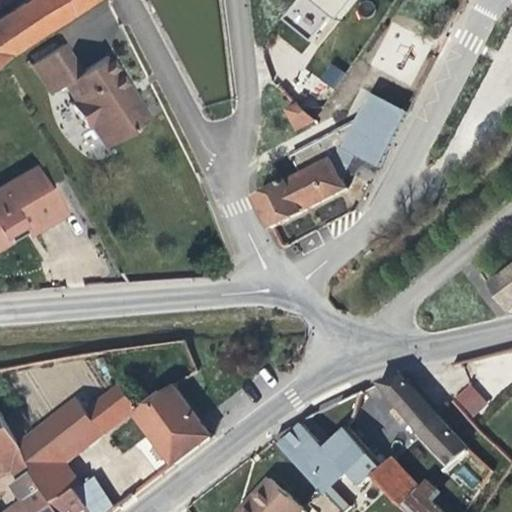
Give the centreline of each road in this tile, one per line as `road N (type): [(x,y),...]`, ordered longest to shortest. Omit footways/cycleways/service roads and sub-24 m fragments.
road 1 (residential): [(491,0),(355,238),(296,295)]
road 2 (residential): [(278,296),(0,314)]
road 3 (tertiary): [(344,368),(153,511)]
road 4 (residential): [(511,227),(336,353)]
road 5 (residential): [(128,0),(212,162)]
road 6 (tertiary): [(511,329),(344,368)]
road 7 (residential): [(237,0),(244,66),(233,124),(212,162)]
road 8 (residential): [(212,162),(278,296)]
